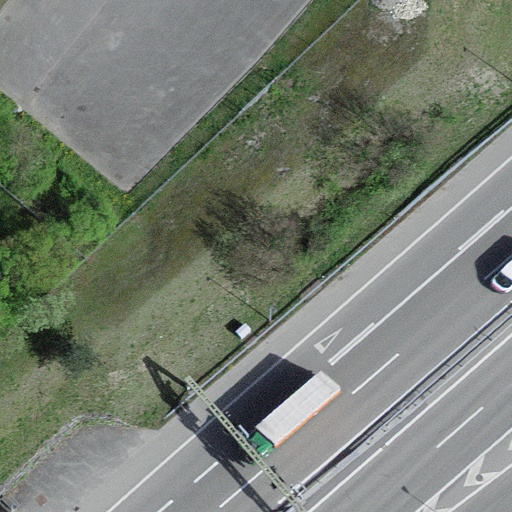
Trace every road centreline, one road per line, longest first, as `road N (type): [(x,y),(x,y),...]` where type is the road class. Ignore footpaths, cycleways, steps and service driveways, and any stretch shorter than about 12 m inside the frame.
road 1 (motorway): [(511,257),(210,511)]
road 2 (motorway): [(357,511),(511,376)]
